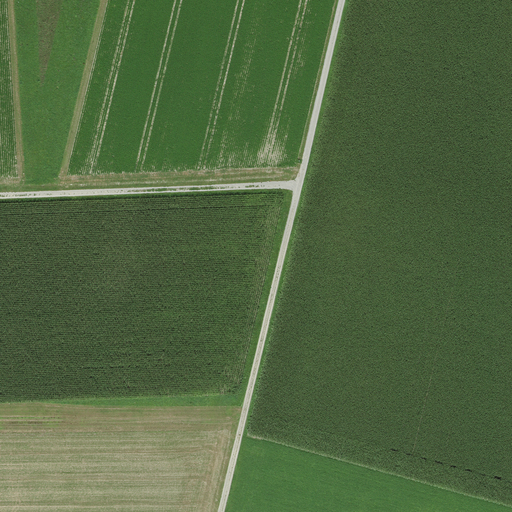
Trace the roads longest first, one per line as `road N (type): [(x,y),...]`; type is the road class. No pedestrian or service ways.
road 1 (track): [(224,511),(344,0)]
road 2 (track): [(300,188),(0,198)]
